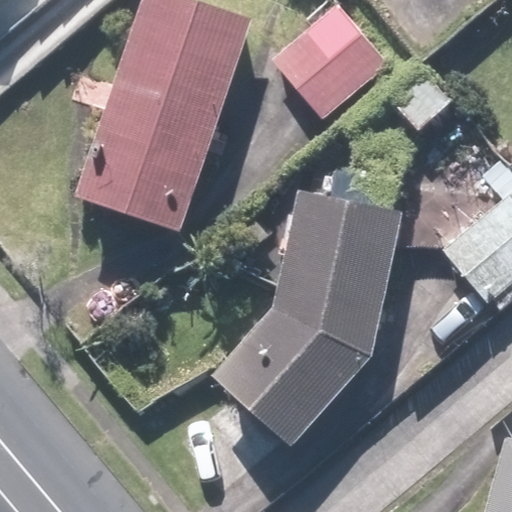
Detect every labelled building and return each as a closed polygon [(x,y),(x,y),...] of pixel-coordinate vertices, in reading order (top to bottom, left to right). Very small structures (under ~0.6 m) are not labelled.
[(0,0),(0,11),(6,14),(11,0),(0,0)] [(202,0),(152,0),(87,196),(194,231),(264,21),(202,0)] [(330,0),(309,17),(316,25),(277,57),(330,121),(396,67),(342,3),(339,0),(330,0)] [(387,94),(420,135),(433,124),(450,144),(476,123),(426,62),(387,94)] [(229,374),(306,444),(386,355),(414,210),(401,208),(407,179),(344,168),(339,196),(308,190),(285,312),(229,374)] [(463,198),(481,219),(447,248),(495,304),(511,289),(511,190),(494,170),(463,198)] [(511,511),(511,454),(495,511),(511,511)]
